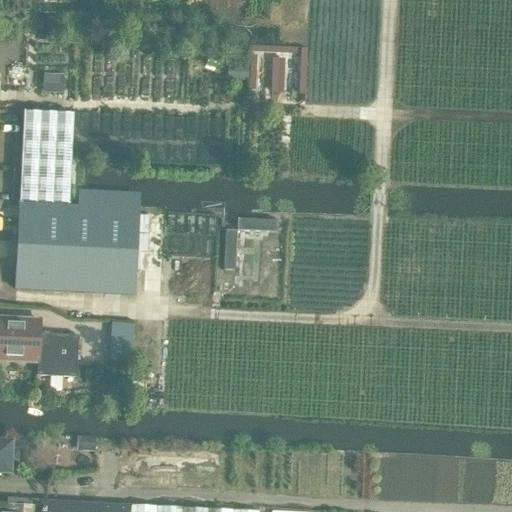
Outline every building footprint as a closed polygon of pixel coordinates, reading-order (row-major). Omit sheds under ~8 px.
[(228,67),(227,81),(247,82),(248,68),(228,67)] [(45,77),(45,84),(60,85),(60,77),(45,77)] [(16,258),(14,289),(134,295),(138,211),(77,208),(68,207),(72,115),(23,113),(18,205),(19,205),(17,242),(16,258)] [(237,220),(236,231),(276,233),(277,221),(237,220)] [(224,231),(223,271),(235,272),(236,232),(224,231)] [(0,359),(20,360),(37,361),(36,366),(36,377),(76,379),(77,337),(38,335),(39,322),(38,322),(38,328),(23,328),(23,322),(0,321),(0,359)] [(133,371),(132,395),(144,396),(146,372),(133,371)] [(77,438),(76,452),(93,453),(94,439),(77,438)] [(0,472),(8,473),(9,455),(10,444),(9,443),(0,442),(0,472)] [(129,511),(130,505),(8,498),(6,511),(37,511),(38,506),(40,507),(39,511),(129,511)]
